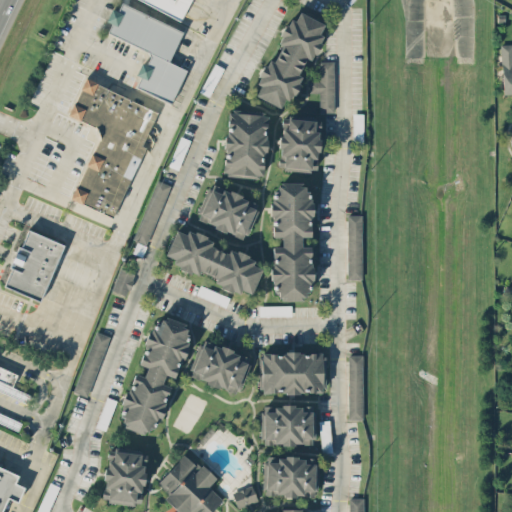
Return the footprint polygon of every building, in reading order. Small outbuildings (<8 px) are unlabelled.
[(190,0),(139,0),(181,19),(190,0)] [(183,30),(120,3),(117,10),(111,7),(105,21),(111,23),(107,32),(151,51),(146,64),(141,62),(136,74),(140,76),(135,86),(172,102),(186,69),(169,61),(183,30)] [(323,23),(298,11),(294,20),(288,18),(277,42),(281,44),(273,61),(268,59),(252,94),(280,107),(284,97),(291,100),(302,76),(297,74),(305,57),(312,60),(323,35),(319,33),(323,23)] [(511,43),(502,43),(502,92),(511,91),(511,43)] [(334,61),(319,60),(319,80),(309,80),(308,92),(319,92),(318,112),(333,112),(334,61)] [(114,217),(144,146),(142,146),(157,110),(84,78),(68,115),(101,129),(71,199),(114,217)] [(263,177),(267,114),(227,112),(222,174),(263,177)] [(319,119),(281,117),(278,168),(317,170),(319,119)] [(169,166),(180,169),(188,138),(178,136),(169,166)] [(133,239),(147,244),(169,184),(155,179),(133,239)] [(310,183),(277,182),(277,197),(272,197),(271,236),(282,236),(281,246),(271,246),(271,280),(277,280),(276,299),(306,300),(306,280),(311,280),(311,246),(301,245),(301,236),(309,236),(310,183)] [(258,201),(208,184),(195,220),(246,238),(258,201)] [(362,214),(347,214),(346,278),(361,278),(362,214)] [(50,273),(93,289),(101,269),(59,253),(63,242),(24,228),(2,286),(40,300),(50,273)] [(211,249),(213,236),(172,230),(168,256),(174,257),(172,268),(216,274),(214,287),(254,293),(258,267),(252,266),(254,254),(211,249)] [(112,291),(128,294),(133,271),(117,268),(112,291)] [(291,315),(291,305),(259,305),(259,315),(291,315)] [(122,426),(143,434),(151,427),(153,419),(160,418),(165,406),(164,402),(170,386),(161,382),(165,374),(174,377),(179,363),(183,359),(187,348),(184,323),(165,316),(148,332),(144,343),(144,347),(138,364),(146,367),(143,376),(135,373),(129,387),(125,392),(122,400),(122,407),(121,412),(122,426)] [(73,391),(88,396),(107,334),(93,330),(73,391)] [(249,355),(200,340),(188,377),(238,392),(249,355)] [(261,393),(324,391),(323,351),(260,353),(261,393)] [(362,354),(348,354),(348,419),(363,418),(362,354)] [(0,389),(25,399),(28,392),(12,386),(17,372),(0,365),(0,389)] [(116,400),(106,396),(95,425),(105,429),(116,400)] [(314,405),(261,405),(261,443),(314,444),(314,405)] [(0,421),(18,429),(21,421),(0,411),(0,421)] [(140,503),(144,450),(105,447),(102,500),(140,503)] [(157,482),(168,493),(164,498),(178,511),(210,511),(223,499),(208,485),(214,479),(186,452),(157,482)] [(0,511),(6,498),(16,502),(23,485),(14,482),(18,472),(0,464),(0,511)] [(232,492),(238,507),(257,499),(252,484),(232,492)]
